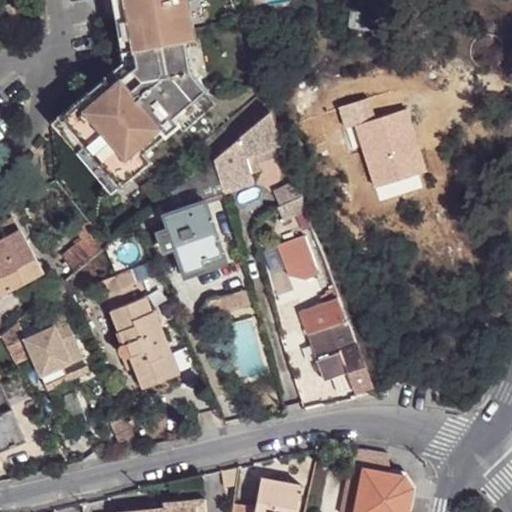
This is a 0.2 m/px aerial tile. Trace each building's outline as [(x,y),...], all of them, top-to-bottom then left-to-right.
[(126,0),(114,0),(122,45),(134,43),(126,0)] [(126,0),(134,43),(184,35),(194,33),(188,0),(126,0)] [(372,2),(353,0),(345,0),(343,23),(368,25),(372,2)] [(11,4),(0,4),(0,27),(13,27),(11,4)] [(251,10),(255,22),(272,19),(270,7),(251,10)] [(96,92),(66,117),(111,172),(130,157),(177,118),(172,112),(191,96),(196,102),(197,101),(210,91),(189,67),(184,35),(134,43),(136,59),(119,73),(96,92)] [(134,43),(122,45),(124,56),(113,65),(119,73),(136,59),(134,43)] [(96,92),(90,84),(51,116),(109,188),(136,165),(130,157),(111,172),(66,117),(96,92)] [(191,96),(172,112),(177,118),(182,125),(202,108),(197,101),(196,102),(191,96)] [(285,147),(270,105),(212,155),(224,194),(256,184),(249,159),(285,147)] [(135,220),(143,236),(163,219),(162,213),(202,200),(205,206),(225,200),(224,194),(212,155),(135,220)] [(302,195),(296,178),(273,188),(280,205),(302,195)] [(307,209),(302,195),(280,205),(278,206),(283,219),(307,209)] [(162,213),(163,219),(182,271),(191,267),(203,263),(202,258),(220,252),(205,206),(202,200),(162,213)] [(90,226),(57,252),(72,270),(105,244),(90,226)] [(0,236),(0,293),(41,272),(19,227),(0,236)] [(305,235),(276,244),(287,283),(317,274),(305,235)] [(224,261),(220,252),(202,258),(203,263),(205,269),(224,261)] [(143,386),(171,374),(160,343),(167,340),(153,306),(150,307),(144,293),(138,295),(132,281),(135,280),(130,267),(106,277),(111,289),(107,291),(117,315),(114,316),(119,329),(116,332),(116,337),(119,341),(122,342),(128,342),(132,353),(143,386)] [(73,292),(67,278),(54,288),(60,302),(73,292)] [(246,291),(216,300),(221,314),(249,307),(246,291)] [(346,319),(339,300),(302,313),(306,334),(329,326),(346,319)] [(24,332),(15,321),(0,333),(0,334),(14,360),(31,352),(43,379),(64,370),(60,362),(82,353),(61,305),(49,311),(53,319),(24,332)] [(353,340),(346,319),(329,326),(336,346),(353,340)] [(368,382),(353,340),(336,346),(329,326),(306,334),(317,363),(323,379),(345,372),(353,391),(369,385),(368,382)] [(160,343),(171,374),(180,371),(167,340),(160,343)] [(125,355),(132,353),(128,342),(122,342),(119,341),(125,355)] [(85,360),(64,370),(43,379),(46,387),(89,368),(85,360)] [(0,448),(1,448),(26,438),(27,437),(2,382),(0,382),(0,448)] [(32,451),(26,438),(1,448),(7,462),(32,451)] [(380,459),(381,451),(368,449),(367,457),(380,459)] [(347,511),(354,511),(364,466),(350,463),(341,511),(347,511)] [(364,466),(354,511),(412,511),(413,511),(407,510),(411,485),(403,473),(364,466)] [(254,511),(295,511),(301,483),(261,476),(256,504),(254,511)] [(314,511),(319,494),(309,492),(305,511),(308,511),(314,511)] [(198,501),(198,511),(207,511),(207,495),(164,499),(165,505),(198,501)] [(198,511),(198,501),(165,505),(117,509),(116,511),(198,511)] [(234,501),(232,511),(254,511),(256,504),(234,501)]
